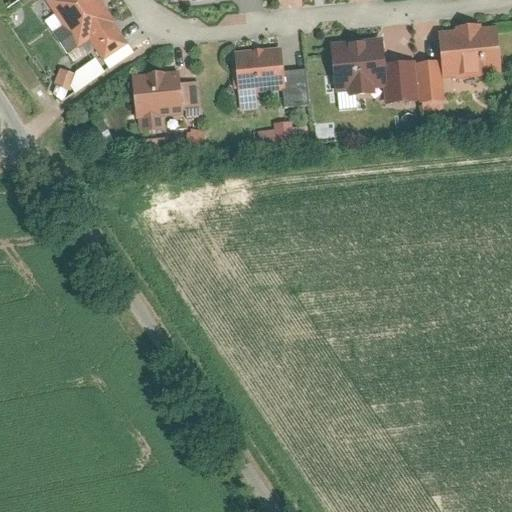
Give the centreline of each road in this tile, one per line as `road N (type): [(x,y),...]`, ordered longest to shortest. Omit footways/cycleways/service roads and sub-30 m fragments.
road 1 (unclassified): [(264,511),(23,143)]
road 2 (residential): [(139,0),(168,39),(511,0)]
